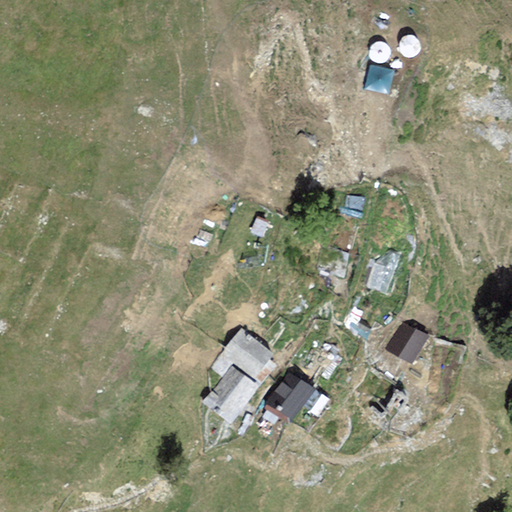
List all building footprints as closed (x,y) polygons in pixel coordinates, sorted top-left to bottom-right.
[(384,63),(378,87),(402,93),(408,69),(384,63)] [(314,267),(319,257),(306,251),(302,261),(314,267)] [(402,323),(385,350),(411,365),(429,337),(402,323)] [(273,354),(241,328),(218,357),(210,368),(223,378),(231,366),(251,382),(269,360),(273,354)] [(269,360),(251,382),(258,387),(276,366),(269,360)] [(231,425),(258,387),(251,382),(231,366),(223,378),(203,405),(231,425)] [(301,408),(315,390),(288,372),(266,404),(287,417),(293,421),(301,408)] [(330,400),(315,390),(301,408),(317,419),(330,400)] [(287,417),(266,404),(263,409),(283,423),(287,417)]
